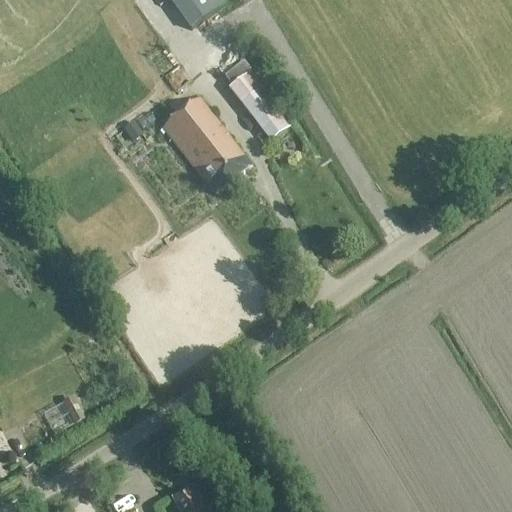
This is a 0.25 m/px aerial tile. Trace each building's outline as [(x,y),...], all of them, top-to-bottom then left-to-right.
[(232,88),(251,73),(243,64),(225,78),(232,88)] [(251,75),(236,86),(231,90),(243,106),(240,108),(269,146),(289,131),(260,92),(263,90),(251,75)] [(216,197),(252,168),(199,100),(163,130),(196,173),(197,172),(216,197)] [(153,133),(174,115),(166,104),(144,121),(153,133)] [(132,145),(139,140),(142,137),(132,125),(122,132),(132,145)] [(75,428),(86,422),(74,399),(62,405),(75,428)] [(0,458),(0,460),(6,474),(23,466),(16,451),(0,458)] [(208,511),(194,488),(172,501),(179,511),(208,511)]
